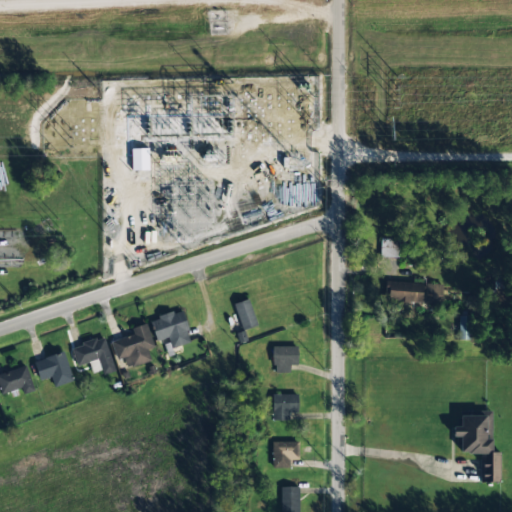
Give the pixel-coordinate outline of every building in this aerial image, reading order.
[(131,149),(131,171),(149,171),(148,149),(131,149)] [(398,258),(399,239),(380,238),(380,257),(398,258)] [(386,303),(441,304),(442,283),(386,282),(386,303)] [(233,304),(242,330),(257,325),(249,299),(233,304)] [(191,343),(182,311),(150,319),(156,341),(167,338),(170,349),(191,343)] [(458,340),(470,340),(471,316),(458,316),(458,340)] [(116,360),(123,359),(126,368),(150,362),(147,349),(153,347),(147,324),(127,329),(129,336),(111,341),(116,360)] [(70,348),(76,367),(97,360),(102,375),(115,371),(104,337),(70,348)] [(297,365),(297,346),(272,347),(273,373),(289,373),(289,365),(297,365)] [(73,380),(63,352),(33,362),(39,381),(50,377),(54,387),(73,380)] [(34,390),(25,365),(0,374),(0,392),(1,395),(21,388),(23,394),(34,390)] [(297,394),(272,395),(272,421),(289,420),(289,413),(297,413),(297,394)] [(499,482),(499,452),(491,452),(491,413),(460,413),(460,427),(452,427),(452,437),(460,437),(460,454),(480,454),(480,482),(499,482)] [(272,442),(271,468),(288,468),(289,460),(296,460),(296,442),(272,442)] [(280,487),(280,511),(298,511),(298,487),(280,487)]
